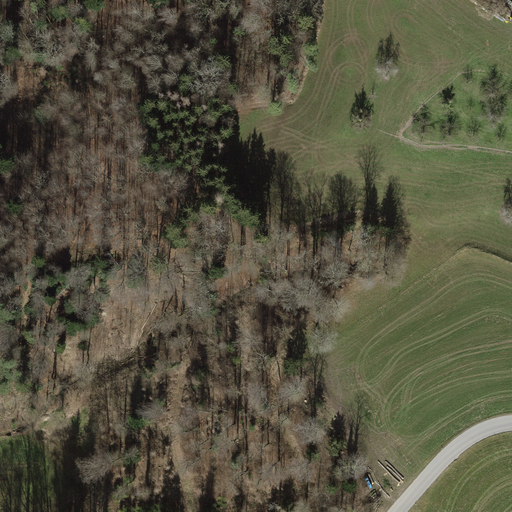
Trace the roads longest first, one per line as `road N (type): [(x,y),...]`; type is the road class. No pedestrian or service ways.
road 1 (track): [(392,511),(308,365)]
road 2 (tertiary): [(396,511),(447,458),(511,424)]
